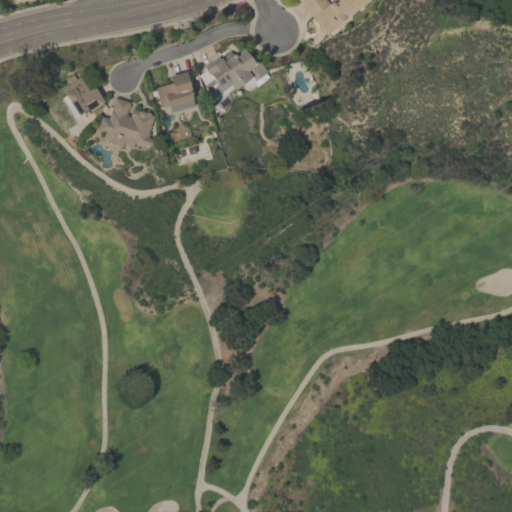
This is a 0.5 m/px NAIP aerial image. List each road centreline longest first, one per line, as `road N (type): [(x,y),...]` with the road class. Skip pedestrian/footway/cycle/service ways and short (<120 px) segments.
road 1 (track): [(68,511),(100,450),(100,323),(72,242),(6,119),(13,105),(119,187),(194,187),(174,237),(207,315),(216,370),(193,511),(229,496)]
road 2 (track): [(441,511),(454,443),(488,426),(511,430),(504,312),(319,357),(237,503)]
road 3 (secondary): [(0,39),(176,0)]
